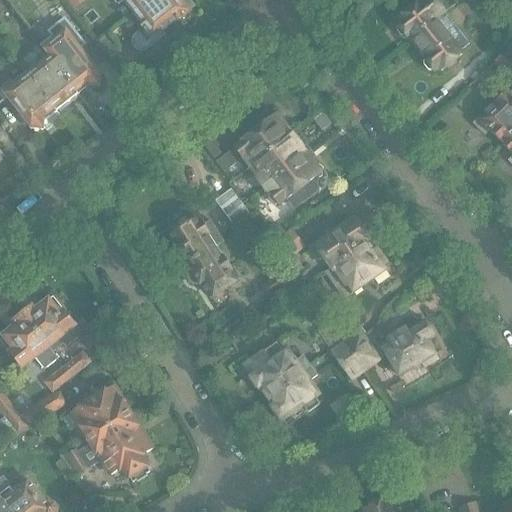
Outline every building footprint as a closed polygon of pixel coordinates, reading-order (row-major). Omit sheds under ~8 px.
[(85,0),(67,0),(75,9),(86,1),(85,0)] [(113,0),(118,6),(124,1),(135,15),(153,0),(113,0)] [(189,12),(179,0),(153,0),(135,15),(146,29),(139,34),(137,36),(135,38),(134,41),(134,44),(135,47),(137,49),(140,51),(144,51),(147,49),(163,37),(160,33),(162,31),(164,33),(177,22),(178,23),(179,22),(184,23),(190,18),(189,12)] [(401,23),(396,26),(397,28),(396,29),(396,33),(400,38),(403,39),(405,38),(406,39),(411,36),(413,39),(436,21),(445,14),(434,0),(422,0),(398,19),(401,23)] [(436,21),(413,39),(428,58),(424,61),(423,64),(424,67),(427,71),(431,73),(433,72),(434,73),(438,70),(441,73),(463,55),(460,52),(469,44),(445,14),(436,21)] [(53,37),(41,47),(51,60),(78,95),(90,85),(95,86),(99,83),(100,78),(74,45),(81,39),(66,19),(49,32),(53,37)] [(497,63),(511,49),(511,46),(504,37),(487,52),(497,63)] [(109,38),(100,46),(113,62),(122,55),(109,38)] [(504,74),(511,66),(511,49),(497,63),(495,64),(504,74)] [(51,60),(29,77),(56,112),(78,95),(51,60)] [(11,79),(1,87),(34,129),(39,130),(43,128),(46,132),(62,119),(56,112),(29,77),(17,86),(11,79)] [(508,93),(474,125),(485,136),(489,132),(501,145),(511,134),(511,94),(510,96),(508,93)] [(293,136),(277,115),(273,114),(257,126),(259,129),(241,143),(242,144),(217,163),(225,173),(239,163),(246,172),(293,136)] [(511,134),(501,145),(511,156),(511,158),(509,162),(511,164),(511,134)] [(303,158),(307,154),(303,149),(302,144),(299,139),(294,137),(293,136),(246,172),(250,169),(257,179),(256,180),(263,189),(276,179),(277,180),(281,177),(278,174),(282,171),(284,175),(294,167),(292,164),(301,156),(303,158)] [(323,169),(312,160),(307,154),(303,158),(301,156),(292,164),(294,167),(284,175),(282,171),(278,174),(281,177),(277,180),(276,179),(263,189),(270,198),(272,196),(279,205),(286,200),(295,211),(311,198),(304,188),(310,183),(322,178),(322,175),(323,169)] [(249,215),(234,195),(215,209),(230,229),(249,215)] [(205,229),(195,212),(167,229),(177,244),(174,248),(173,250),(172,253),(172,255),(174,258),(176,260),(180,261),(185,261),(188,266),(214,250),(224,244),(212,225),(205,229)] [(274,244),(288,233),(280,221),(265,232),(274,244)] [(350,252),(365,242),(369,239),(357,221),(337,235),(334,230),(308,248),(318,262),(324,259),(331,270),(326,274),(327,275),(353,256),(350,252)] [(274,244),(286,262),(305,249),(292,230),(288,233),(274,244)] [(353,256),(327,275),(343,299),(346,299),(385,272),(381,267),(386,264),(376,250),(373,252),(365,242),(350,252),(353,256)] [(198,286),(203,285),(211,298),(238,281),(225,259),(221,261),(214,250),(188,266),(191,271),(190,274),(189,275),(189,277),(189,279),(190,282),(192,285),(195,286),(198,286)] [(298,275),(288,283),(281,273),(261,288),(269,300),(289,285),(297,295),(307,288),(298,275)] [(32,308),(23,315),(50,348),(64,336),(70,345),(82,336),(75,327),(76,326),(64,312),(54,298),(49,302),(35,313),(32,308)] [(4,337),(0,340),(11,354),(23,369),(35,359),(45,370),(58,360),(49,349),(50,348),(23,315),(15,322),(18,326),(4,337)] [(435,337),(434,337),(426,323),(408,333),(406,329),(388,339),(390,344),(383,348),(399,377),(423,364),(425,368),(438,361),(435,356),(444,351),(435,337)] [(339,335),(340,335),(334,324),(319,334),(326,345),(340,336),(339,335)] [(347,347),(362,337),(354,325),(340,335),(339,335),(340,336),(345,343),(344,343),(347,347)] [(379,362),(375,356),(362,337),(347,347),(365,372),(366,371),(379,362)] [(365,372),(347,347),(344,343),(332,351),(353,380),(365,372)] [(304,357),(296,362),(288,349),(282,353),(277,345),(264,354),(244,368),(265,398),(303,372),(311,367),(304,357)] [(66,368),(67,369),(74,378),(92,363),(84,353),(66,368)] [(74,378),(67,369),(66,368),(45,384),(53,394),(68,382),(74,378)] [(303,372),(265,398),(281,422),(304,406),(309,413),(319,406),(314,398),(319,395),(303,372)] [(67,406),(60,395),(71,386),(68,382),(53,394),(54,395),(20,415),(30,427),(34,424),(67,406)] [(90,442),(131,416),(114,388),(72,413),(90,442)] [(30,427),(20,415),(20,416),(3,394),(0,395),(0,411),(5,418),(1,422),(15,439),(30,427)] [(139,455),(151,448),(131,416),(90,442),(109,473),(122,466),(131,481),(148,470),(139,455)] [(90,469),(79,451),(66,459),(77,477),(90,469)] [(4,479),(0,481),(0,497),(11,511),(56,511),(57,510),(53,505),(46,504),(28,481),(13,492),(4,479)] [(0,511),(11,511),(0,497),(0,511)] [(365,511),(391,511),(389,503),(365,511)] [(478,511),(476,503),(460,508),(461,511),(478,511)]
